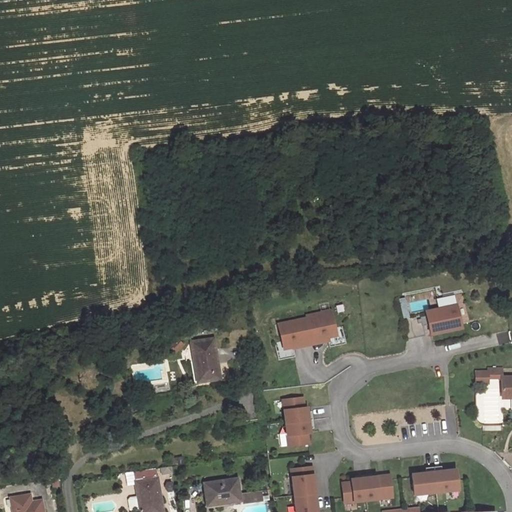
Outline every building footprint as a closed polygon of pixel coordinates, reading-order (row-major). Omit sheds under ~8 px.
[(409,302),(410,312),(428,309),(427,300),(409,302)] [(460,328),(455,305),(424,311),(428,334),(460,328)] [(332,312),(279,323),(284,348),(338,337),(332,312)] [(215,338),(191,342),(197,382),(220,379),(215,338)] [(177,339),(170,346),(176,352),(183,345),(177,339)] [(503,379),(503,396),(511,396),(511,377),(504,378),(504,369),(489,369),(489,372),(478,372),(478,384),(490,384),(490,379),(503,379)] [(305,397),(283,400),(288,446),(310,443),(305,397)] [(317,511),(313,467),(292,469),(296,511),(317,511)] [(138,471),(139,481),(141,494),(133,495),(131,496),(133,508),(135,509),(143,508),(143,511),(166,511),(161,469),(138,471)] [(458,470),(413,475),(415,495),(460,490),(458,470)] [(390,475),(343,481),(346,503),(393,498),(390,475)] [(238,479),(205,483),(208,506),(241,502),(238,479)] [(60,480),(53,481),(54,493),(61,492),(60,480)] [(262,491),(242,494),(243,503),(263,501),(262,491)] [(30,494),(11,497),(13,511),(42,511),(41,500),(31,501),(30,494)]
